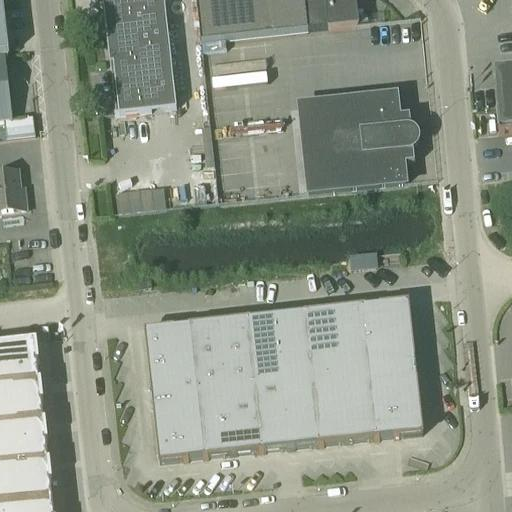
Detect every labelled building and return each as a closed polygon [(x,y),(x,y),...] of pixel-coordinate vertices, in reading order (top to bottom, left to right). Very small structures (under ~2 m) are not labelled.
[(101,0),(109,68),(113,68),(119,120),(176,113),(163,0),(101,0)] [(194,0),(200,47),(307,35),(307,34),(327,32),(327,33),(355,30),(351,0),(337,0),(331,1),(331,0),(194,0)] [(0,126),(11,125),(3,60),(0,59),(0,126)] [(498,89),(493,89),(497,138),(511,136),(511,74),(505,75),(505,80),(498,89)] [(395,102),(298,112),(307,199),(404,189),(402,169),(414,168),(409,120),(397,121),(395,102)] [(17,176),(0,178),(0,218),(26,216),(23,193),(19,194),(17,176)] [(416,390),(417,390),(414,363),(413,357),(412,357),(407,308),(384,310),(384,309),(378,310),(378,311),(364,312),(358,312),(358,313),(308,318),(302,318),(302,319),(243,325),(243,326),(193,331),(193,330),(187,331),(187,332),(173,333),(173,332),(167,333),(167,334),(144,336),(149,385),(148,386),(149,392),(152,419),(153,419),(158,468),(181,465),(181,466),(187,466),(187,465),(201,463),(201,464),(207,463),(207,462),(257,457),(257,458),(263,457),(323,451),(323,450),(372,444),(372,445),(378,445),(378,444),(390,443),(392,442),(392,443),(398,443),(398,442),(421,439),(416,390)] [(0,386),(38,382),(33,342),(0,345),(0,386)] [(0,426),(42,422),(38,382),(0,386),(0,426)] [(0,466),(46,462),(42,422),(0,426),(0,466)] [(0,507),(51,502),(46,462),(0,466),(0,507)] [(0,511),(51,511),(51,502),(0,507),(0,511)]
